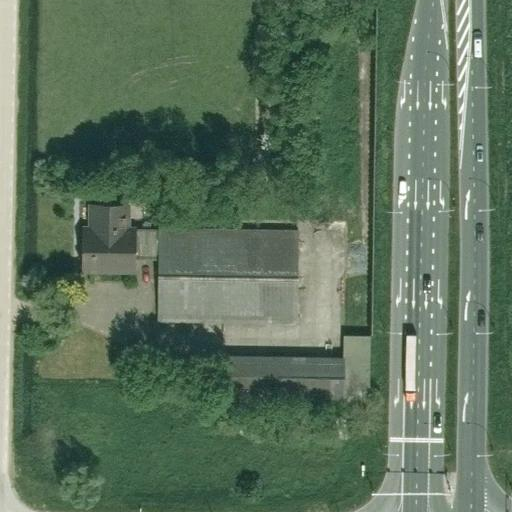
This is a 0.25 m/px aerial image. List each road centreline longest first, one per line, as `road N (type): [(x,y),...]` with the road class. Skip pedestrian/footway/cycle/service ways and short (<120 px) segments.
road 1 (primary): [(429,0),(416,511)]
road 2 (primary): [(473,511),(476,0)]
road 3 (unclassified): [(0,244),(4,0)]
